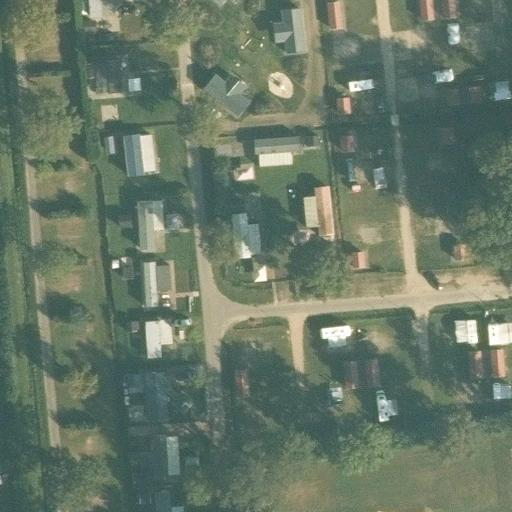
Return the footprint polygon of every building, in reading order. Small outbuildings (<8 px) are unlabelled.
[(84,0),(85,17),(112,15),(111,0),(84,0)] [(397,16),(407,60),(432,54),(428,37),(442,33),(438,18),(426,21),(424,10),(397,16)] [(295,36),(281,37),(282,64),(313,62),(311,16),(294,17),(295,36)] [(427,61),(429,70),(408,75),(415,101),(453,91),(444,57),(427,61)] [(117,61),(92,61),(93,93),(118,92),(117,61)] [(284,95),(255,96),(256,111),(248,112),(249,126),(296,124),(295,107),(285,107),(284,95)] [(367,130),(371,156),(389,153),(386,127),(367,130)] [(152,174),(150,133),(119,135),(121,175),(152,174)] [(252,138),(253,166),(290,164),(289,152),(298,152),(297,136),(252,138)] [(82,177),(59,178),(60,199),(83,198),(82,177)] [(301,230),(290,231),(290,244),(331,242),(329,186),(309,186),(309,195),(299,196),(301,230)] [(152,230),(161,229),(160,200),(133,201),(134,250),(153,249),(152,230)] [(256,223),(245,223),(245,212),(230,213),(232,257),(258,256),(256,223)] [(89,224),(66,226),(67,253),(90,252),(89,224)] [(347,236),(350,256),(372,253),(369,233),(347,236)] [(140,309),(169,309),(169,264),(141,264),(140,309)] [(62,295),(93,292),(91,269),(59,273),(62,295)] [(142,359),(158,358),(157,344),(169,344),(168,318),(140,319),(142,359)] [(100,364),(100,340),(80,340),(81,365),(100,364)] [(160,383),(160,373),(146,374),(147,417),(174,416),(173,383),(160,383)] [(329,431),(328,409),(306,411),(307,432),(329,431)] [(83,435),(84,460),(107,458),(105,434),(83,435)] [(147,435),(149,479),(178,477),(176,434),(147,435)] [(8,471),(0,472),(0,497),(12,495),(8,471)] [(184,511),(183,493),(146,496),(147,511),(184,511)]
